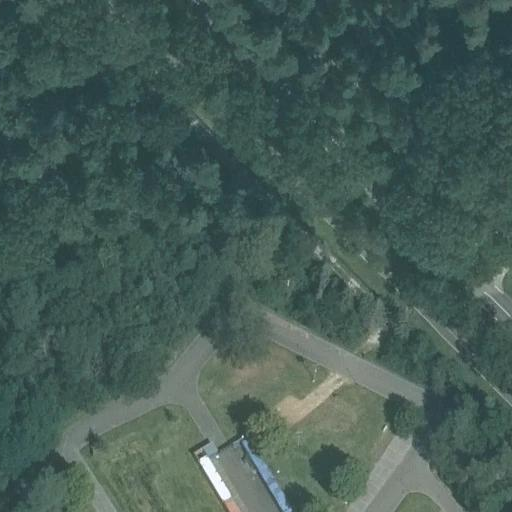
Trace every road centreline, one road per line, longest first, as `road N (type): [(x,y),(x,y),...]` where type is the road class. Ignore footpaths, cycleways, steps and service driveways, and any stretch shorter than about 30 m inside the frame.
road 1 (track): [(347,366),(379,339),(383,322),(375,307),(115,45),(21,0)]
road 2 (primary): [(511,320),(194,0)]
